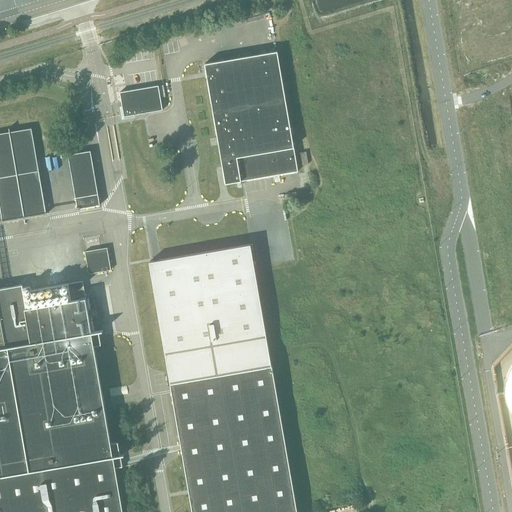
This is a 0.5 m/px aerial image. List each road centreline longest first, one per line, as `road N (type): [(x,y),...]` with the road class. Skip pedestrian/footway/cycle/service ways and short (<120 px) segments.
road 1 (unclassified): [(492,511),(446,251),(460,203)]
road 2 (unclassified): [(428,0),(460,203)]
road 3 (unclassified): [(460,203),(484,333)]
